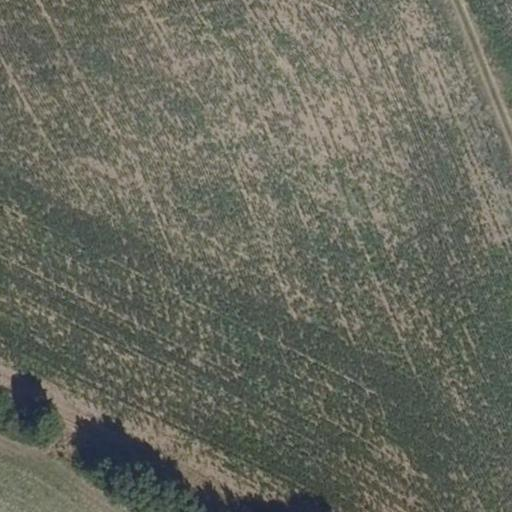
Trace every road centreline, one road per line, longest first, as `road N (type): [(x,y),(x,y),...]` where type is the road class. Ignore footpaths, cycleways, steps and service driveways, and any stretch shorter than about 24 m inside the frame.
road 1 (track): [(0,409),(186,511)]
road 2 (track): [(511,123),(460,0)]
